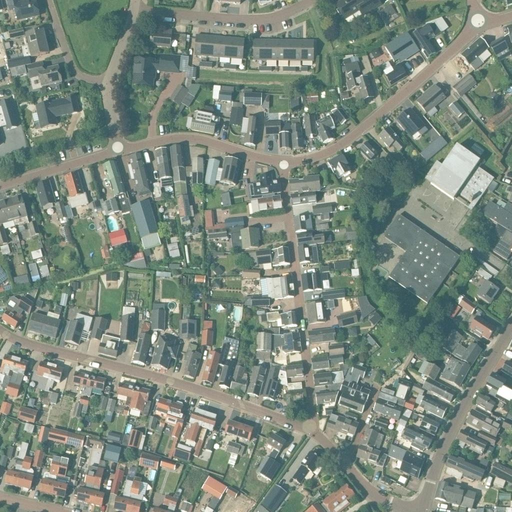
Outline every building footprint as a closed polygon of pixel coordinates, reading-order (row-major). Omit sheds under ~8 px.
[(17,17),(18,22),(39,17),(36,1),(19,5),(17,0),(7,0),(10,12),(14,11),(15,18),(17,17)] [(346,24),(349,25),(354,22),(354,19),(352,16),(359,12),(363,17),(380,6),(376,0),(362,0),(361,1),(359,0),(343,0),(344,1),(335,7),(345,21),(346,24)] [(378,14),(383,23),(396,15),(390,6),(383,10),(384,10),(378,14)] [(412,36),(427,59),(436,54),(427,41),(434,37),(435,38),(440,34),(433,22),(412,36)] [(23,29),(8,33),(10,39),(24,36),(23,29)] [(28,47),(46,43),(43,31),(26,36),(28,47)] [(150,47),(170,49),(172,31),(164,31),(164,35),(151,34),(150,47)] [(385,49),(395,64),(398,61),(400,63),(418,51),(407,34),(385,49)] [(194,57),(207,58),(208,38),(196,37),(194,57)] [(207,58),(219,59),(220,39),(208,38),(207,58)] [(219,59),(230,60),(232,40),(220,39),(219,59)] [(489,46),(499,63),(511,56),(508,51),(509,51),(502,39),(489,46)] [(230,60),(243,61),(244,41),(232,40),(230,60)] [(469,66),(474,73),(484,64),(480,59),(481,58),(480,56),(488,49),(480,40),(462,56),(470,65),(469,66)] [(253,62),(265,62),(266,42),(253,42),(253,62)] [(265,62),(277,62),(278,42),(266,42),(265,62)] [(277,62),(289,62),(290,42),(278,42),(277,62)] [(289,62),(301,62),(301,42),(290,42),(289,62)] [(313,63),(314,42),(301,42),(301,62),(313,63)] [(22,48),(25,59),(31,57),(31,59),(49,55),(46,43),(28,47),(22,48)] [(134,86),(152,88),(153,80),(155,80),(155,71),(160,72),(180,74),(181,59),(161,57),(161,63),(154,62),(135,60),(134,70),(135,70),(134,86)] [(24,66),(30,65),(29,58),(15,61),(17,68),(18,67),(24,66)] [(355,96),(356,102),(363,100),(363,102),(374,99),(367,78),(360,80),(358,74),(360,74),(357,62),(355,63),(353,58),(343,61),(348,76),(350,83),(346,84),(348,91),(352,90),(359,88),(361,94),(355,96)] [(39,77),(42,87),(61,83),(58,68),(44,71),(42,64),(28,68),(30,79),(39,77)] [(380,68),(391,87),(406,78),(399,66),(391,70),(387,64),(380,68)] [(461,98),(479,120),(483,117),(465,95),(476,85),(468,76),(452,89),(460,99),(461,98)] [(182,89),(190,90),(192,81),(184,80),(182,89)] [(417,103),(427,114),(445,99),(435,87),(426,94),(426,95),(417,103)] [(231,113),(232,103),(231,103),(232,95),(233,95),(234,90),(220,88),(217,102),(225,103),(224,112),(231,113)] [(261,95),(252,95),(252,90),(243,90),(244,95),(240,95),(240,104),(243,104),(243,107),(261,107),(261,95)] [(308,103),(318,103),(318,94),(307,94),(308,103)] [(36,108),(41,129),(56,126),(55,118),(69,115),(69,116),(79,113),(75,99),(36,108)] [(0,106),(1,108),(0,108),(0,128),(6,127),(7,131),(17,128),(9,102),(0,104),(0,106)] [(449,108),(458,118),(465,113),(456,102),(449,108)] [(331,113),(342,126),(349,120),(342,110),(331,113)] [(398,121),(398,122),(397,123),(405,132),(406,131),(412,138),(418,133),(422,137),(428,132),(410,111),(398,121)] [(278,121),(289,121),(289,113),(278,114),(278,121)] [(191,131),(213,135),(215,125),(217,126),(218,119),(196,114),(194,120),(187,119),(186,129),(191,129),(191,131)] [(317,131),(324,145),(333,141),(330,133),(335,130),(329,117),(315,124),(317,131)] [(304,119),(306,138),(316,137),(314,118),(304,119)] [(244,145),(255,146),(258,122),(243,120),(241,138),(245,139),(244,145)] [(291,127),(293,151),(303,150),(302,135),(300,135),(300,132),(301,132),(300,120),(291,121),(291,127)] [(281,151),(291,151),(289,124),(279,125),(279,123),(265,124),(265,135),(280,135),(281,151)] [(393,146),(399,153),(405,148),(389,129),(379,138),(389,149),(393,146)] [(359,152),(370,163),(378,154),(368,143),(359,152)] [(433,146),(428,151),(433,157),(439,152),(433,146)] [(476,168),(479,163),(456,147),(442,168),(436,163),(425,179),(432,183),(430,185),(453,201),(458,194),(472,204),(468,210),(471,212),(493,179),(476,168)] [(174,185),(180,221),(190,219),(185,184),(182,149),(171,150),(174,185)] [(156,152),(160,181),(172,179),(168,151),(156,152)] [(336,175),(338,180),(351,173),(341,155),(327,163),(334,176),(336,175)] [(132,180),(134,180),(138,198),(151,195),(142,156),(129,159),(132,171),(130,172),(132,180)] [(412,167),(402,157),(395,163),(406,174),(412,167)] [(192,160),(192,186),(203,186),(203,160),(192,160)] [(216,187),(220,163),(208,160),(206,171),(204,185),(216,187)] [(236,186),(240,163),(226,160),(221,183),(236,186)] [(116,164),(105,167),(115,201),(100,206),(103,218),(121,212),(122,215),(132,212),(128,200),(126,201),(116,164)] [(321,175),(322,187),(331,186),(330,174),(321,175)] [(81,197),(84,196),(78,175),(66,178),(72,200),(71,200),(73,208),(84,205),(81,197)] [(306,191),(307,194),(320,192),(319,178),(305,180),(305,182),(290,183),(291,193),(306,191)] [(266,199),(266,200),(276,199),(275,194),(281,193),(279,182),(248,186),(249,197),(254,197),(254,198),(256,198),(256,201),(258,200),(266,199)] [(43,208),(55,204),(49,183),(36,187),(43,208)] [(162,197),(158,184),(152,186),(155,199),(162,197)] [(225,207),(233,206),(231,194),(223,194),(225,207)] [(293,207),(316,204),(315,194),(292,196),(293,207)] [(14,222),(15,227),(29,223),(22,198),(20,198),(20,197),(13,199),(14,200),(8,202),(12,216),(11,216),(13,222),(14,222)] [(258,201),(260,212),(283,209),(282,198),(276,199),(266,200),(258,201)] [(0,221),(1,226),(13,222),(11,216),(12,216),(8,202),(3,203),(3,202),(0,202),(0,221)] [(131,208),(144,252),(161,247),(157,236),(159,235),(149,202),(131,208)] [(68,223),(64,203),(56,205),(61,225),(68,223)] [(504,211),(496,206),(491,203),(483,216),(497,224),(497,225),(508,232),(511,233),(511,231),(511,206),(508,204),(504,211)] [(313,216),(332,213),(331,205),(312,207),(313,216)] [(427,305),(460,259),(399,216),(383,238),(406,254),(389,279),(427,305)] [(294,219),(296,233),(313,231),(312,225),(311,217),(294,219)] [(207,227),(208,232),(245,227),(244,227),(243,219),(224,221),(224,224),(207,227)] [(40,235),(36,223),(28,225),(31,238),(40,235)] [(508,232),(497,225),(496,227),(495,230),(495,232),(495,234),(499,240),(500,241),(493,253),(506,261),(511,253),(511,235),(508,232)] [(73,242),(68,227),(61,229),(66,244),(73,242)] [(239,249),(239,251),(258,248),(257,237),(259,237),(258,231),(245,232),(245,227),(208,232),(209,241),(227,239),(227,236),(231,236),(232,250),(239,249)] [(345,228),(346,243),(357,242),(355,227),(345,228)] [(121,232),(108,235),(112,247),(114,246),(121,244),(125,243),(121,232)] [(298,248),(316,246),(324,245),(323,237),(312,239),(312,235),(297,237),(298,248)] [(170,257),(181,257),(180,244),(170,245),(170,257)] [(310,263),(310,266),(319,265),(316,246),(298,248),(300,264),(310,263)] [(370,259),(376,250),(372,247),(365,256),(370,259)] [(273,264),(273,267),(290,265),(288,249),(271,251),(255,254),(257,266),(273,264)] [(146,269),(143,258),(121,264),(121,266),(137,270),(146,269)] [(40,268),(42,278),(49,276),(47,266),(40,268)] [(0,284),(1,286),(9,280),(0,268),(0,284)] [(477,274),(488,283),(492,278),(481,270),(477,274)] [(119,288),(119,274),(103,274),(103,288),(119,288)] [(320,275),(302,277),(303,293),(322,291),(321,282),(328,281),(327,274),(320,275)] [(16,286),(30,283),(29,275),(14,278),(16,286)] [(272,280),(275,300),(294,298),(291,278),(272,280)] [(489,305),(499,292),(486,283),(477,296),(489,305)] [(344,291),(321,294),(323,302),(345,299),(344,291)] [(68,296),(62,295),(60,306),(65,307),(68,296)] [(251,307),(251,308),(270,307),(269,297),(245,298),(246,307),(251,307)] [(17,307),(17,308),(23,312),(29,315),(35,305),(23,298),(17,307)] [(369,307),(367,303),(365,298),(357,299),(362,321),(375,311),(369,307)] [(476,309),(463,299),(459,305),(472,315),(476,309)] [(307,306),(309,325),(325,323),(323,311),(328,311),(327,304),(323,304),(307,306)] [(8,311),(2,321),(15,329),(22,318),(20,316),(23,312),(17,308),(17,307),(16,306),(13,311),(9,309),(8,311)] [(120,340),(120,341),(132,343),(135,309),(123,308),(120,340)] [(152,312),(151,331),(164,332),(164,312),(152,312)] [(281,321),(281,316),(278,317),(278,313),(266,314),(267,323),(277,322),(276,322),(281,321)] [(355,313),(336,318),(339,329),(358,324),(355,313)] [(28,331),(42,335),(47,319),(33,315),(28,331)] [(65,342),(78,346),(82,331),(88,333),(92,319),(76,315),(74,324),(70,323),(65,342)] [(281,316),(281,321),(282,329),(298,327),(296,315),(281,316)] [(495,330),(482,322),(477,318),(470,329),(475,332),(474,334),(480,338),(481,337),(488,341),(495,330)] [(60,323),(47,319),(42,335),(56,339),(60,323)] [(91,340),(99,342),(102,332),(105,333),(107,321),(96,319),(91,340)] [(134,362),(144,365),(151,337),(147,336),(149,331),(150,325),(143,324),(142,330),(134,362)] [(203,325),(202,345),(212,345),(213,326),(203,325)] [(179,344),(187,346),(188,338),(194,339),(195,327),(181,327),(181,336),(179,344)] [(310,346),(335,343),(334,331),(308,334),(310,346)] [(462,337),(452,331),(440,347),(451,354),(462,337)] [(103,336),(99,354),(115,358),(120,341),(120,340),(103,336)] [(270,354),(271,354),(271,336),(268,336),(257,336),(256,353),(270,354)] [(279,337),(271,336),(271,354),(276,356),(275,350),(282,349),(282,353),(286,355),(301,353),(299,336),(287,337),(279,337)] [(161,369),(168,371),(171,358),(176,360),(179,347),(175,346),(176,342),(160,337),(158,346),(157,345),(155,354),(156,354),(152,366),(154,367),(155,369),(159,370),(161,369)] [(467,351),(458,345),(452,355),(470,367),(481,351),(472,344),(467,351)] [(185,376),(194,378),(201,356),(195,354),(197,348),(189,345),(187,352),(184,362),(189,363),(185,376)] [(220,356),(218,364),(225,366),(224,369),(219,386),(229,389),(232,380),(236,365),(237,361),(239,346),(234,345),(230,363),(227,362),(226,362),(228,356),(221,354),(220,356)] [(344,355),(342,345),(328,347),(329,357),(344,355)] [(420,351),(424,357),(431,352),(426,346),(420,351)] [(407,369),(415,355),(410,353),(403,367),(407,369)] [(220,356),(218,356),(210,354),(202,381),(212,384),(218,364),(220,356)] [(1,388),(7,390),(17,360),(5,356),(0,371),(0,374),(5,377),(1,388)] [(230,389),(245,394),(247,384),(246,383),(248,378),(246,378),(247,374),(243,372),(243,370),(246,358),(239,356),(236,365),(232,380),(233,380),(230,389)] [(312,361),(313,371),(329,369),(329,366),(344,364),(343,362),(342,357),(329,358),(312,361)] [(7,390),(6,395),(16,398),(20,387),(15,385),(18,376),(23,378),(28,364),(17,360),(7,390)] [(442,378),(459,388),(469,370),(459,364),(452,360),(445,371),(442,378)] [(511,378),(511,364),(507,362),(501,373),(511,378)] [(37,390),(44,392),(52,367),(41,363),(37,374),(34,372),(31,380),(40,383),(37,390)] [(427,378),(435,382),(441,371),(425,363),(419,374),(427,379),(427,378)] [(339,367),(340,373),(343,373),(343,371),(351,369),(350,364),(339,367)] [(263,398),(274,401),(278,384),(287,387),(287,385),(287,379),(286,374),(285,368),(279,368),(279,367),(271,365),(270,369),(271,370),(263,398)] [(339,392),(339,394),(366,403),(370,393),(356,388),(360,378),(363,380),(366,370),(355,366),(353,369),(352,369),(348,372),(345,382),(344,382),(339,392)] [(41,405),(49,407),(49,404),(56,406),(59,395),(49,393),(50,389),(52,389),(54,382),(60,384),(64,370),(52,367),(44,392),(41,405)] [(287,379),(303,377),(302,367),(285,368),(286,374),(287,379)] [(258,397),(265,372),(255,369),(247,394),(258,397)] [(336,385),(336,393),(339,392),(344,381),(343,379),(343,373),(340,373),(314,377),(315,388),(336,385)] [(81,395),(86,397),(91,378),(76,374),(73,385),(83,387),(81,395)] [(506,381),(494,374),(487,386),(493,390),(489,395),(510,407),(511,402),(511,396),(504,392),(506,387),(503,386),(506,381)] [(86,397),(90,397),(92,390),(103,393),(106,381),(91,378),(86,397)] [(433,394),(450,403),(455,393),(434,383),(435,382),(427,378),(427,379),(422,388),(413,383),(412,385),(410,391),(410,392),(420,397),(421,396),(422,397),(425,392),(432,396),(433,394)] [(378,400),(404,409),(407,401),(409,393),(410,392),(410,391),(412,385),(400,381),(395,394),(382,390),(378,400)] [(287,387),(288,392),(302,391),(301,384),(287,385),(287,387)] [(120,385),(117,396),(128,399),(127,404),(126,407),(130,408),(135,389),(120,385)] [(130,408),(130,410),(141,413),(140,414),(144,415),(146,407),(144,406),(145,403),(147,404),(150,392),(135,389),(130,408)] [(285,392),(287,411),(294,410),(293,402),(306,401),(305,391),(302,391),(288,392),(285,392)] [(316,395),(317,405),(335,403),(336,400),(337,401),(339,394),(339,392),(336,393),(316,395)] [(487,399),(488,397),(483,393),(476,405),(490,413),(494,406),(501,410),(504,406),(497,402),(495,404),(487,399)] [(339,405),(362,414),(366,403),(339,394),(337,401),(340,402),(339,405)] [(105,412),(109,400),(101,397),(97,410),(105,412)] [(442,419),(447,409),(424,398),(419,408),(442,419)] [(81,414),(86,415),(89,400),(85,399),(83,406),(81,414)] [(109,400),(105,412),(113,414),(116,402),(109,400)] [(167,418),(172,404),(160,400),(156,414),(167,418)] [(390,419),(398,422),(403,410),(378,401),(374,412),(390,418),(390,419)] [(412,403),(407,401),(404,409),(411,412),(415,404),(412,403)] [(0,414),(8,417),(11,406),(3,403),(0,412),(0,414)] [(167,418),(165,425),(175,428),(172,438),(178,440),(185,417),(180,415),(183,407),(182,407),(183,406),(182,404),(177,403),(176,404),(176,405),(172,404),(167,418)] [(82,405),(79,405),(75,404),(72,417),(79,419),(82,405)] [(18,420),(34,425),(38,412),(21,408),(18,420)] [(202,414),(202,412),(196,410),(195,412),(194,411),(190,425),(189,425),(184,441),(187,442),(185,447),(177,444),(173,458),(188,464),(192,453),(193,453),(206,415),(202,414)] [(399,426),(405,429),(411,414),(404,411),(401,418),(402,418),(399,426)] [(494,438),(501,426),(473,411),(466,423),(494,438)] [(343,420),(355,425),(358,418),(346,413),(343,420)] [(206,415),(193,453),(192,456),(198,458),(203,442),(207,431),(213,432),(217,419),(206,415)] [(336,429),(354,436),(358,426),(355,425),(343,420),(339,419),(331,416),(327,428),(335,431),(336,429)] [(154,432),(157,420),(150,418),(147,431),(154,432)] [(420,429),(434,436),(440,425),(425,418),(420,429)] [(374,426),(386,431),(389,423),(376,419),(374,426)] [(155,432),(161,434),(165,423),(161,421),(160,426),(157,426),(155,432)] [(225,434),(237,438),(241,427),(229,423),(225,434)] [(27,424),(25,431),(49,438),(51,431),(27,424)] [(410,447),(419,451),(421,448),(428,451),(432,442),(405,429),(399,426),(396,432),(403,435),(401,438),(412,443),(410,447)] [(249,442),(253,431),(241,427),(237,438),(249,442)] [(50,440),(65,444),(67,435),(52,431),(50,440)] [(361,447),(377,453),(380,445),(383,436),(367,431),(361,447)] [(481,433),(478,439),(462,432),(458,441),(459,441),(457,445),(463,448),(465,444),(471,447),(470,451),(481,457),(487,444),(490,446),(493,439),(481,433)] [(127,448),(137,451),(141,435),(131,433),(130,437),(124,436),(122,447),(127,448)] [(83,448),(85,439),(67,435),(65,444),(83,448)] [(268,459),(265,458),(256,473),(271,482),(280,467),(274,463),(286,444),(273,436),(267,446),(273,450),(268,459)] [(211,455),(215,443),(209,441),(205,453),(211,455)] [(232,454),(235,444),(229,443),(226,453),(232,454)] [(4,484),(17,488),(25,457),(26,452),(27,452),(29,446),(22,444),(15,474),(7,472),(4,484)] [(235,444),(232,454),(237,456),(240,446),(235,444)] [(107,445),(104,461),(117,464),(121,448),(107,445)] [(407,452),(391,446),(387,457),(395,460),(396,459),(403,461),(399,471),(417,479),(424,461),(407,452)] [(373,466),(383,469),(387,457),(377,453),(361,447),(357,458),(374,464),(373,466)] [(40,470),(41,467),(40,467),(43,454),(36,452),(32,468),(40,470)] [(141,465),(157,469),(160,458),(144,453),(141,465)] [(228,466),(234,468),(237,456),(232,454),(231,454),(228,466)] [(292,480),(300,485),(309,473),(312,475),(313,474),(317,477),(322,470),(318,466),(321,462),(310,454),(301,467),(292,480)] [(25,457),(17,488),(23,489),(23,491),(28,493),(29,491),(30,491),(33,479),(32,479),(33,474),(31,472),(29,472),(32,459),(25,457)] [(474,481),(480,484),(485,472),(479,469),(468,464),(451,457),(447,468),(448,469),(446,474),(461,480),(462,478),(473,483),(474,481)] [(59,468),(61,460),(54,459),(48,482),(43,481),(40,493),(52,496),(55,484),(57,477),(57,474),(59,468)] [(59,468),(57,474),(63,476),(65,476),(68,462),(61,460),(59,468)] [(167,470),(169,463),(163,461),(161,469),(167,470)] [(511,483),(511,471),(495,463),(489,474),(511,485),(511,483)] [(97,474),(98,470),(90,468),(86,484),(88,484),(86,492),(76,489),(74,496),(78,497),(77,502),(90,505),(97,474)] [(90,505),(102,508),(105,496),(98,495),(104,471),(98,470),(97,474),(90,505)] [(111,495),(117,496),(120,483),(122,483),(124,474),(117,472),(111,495)] [(55,484),(52,496),(65,499),(68,487),(61,485),(63,479),(63,476),(57,474),(57,477),(55,484)] [(114,511),(118,511),(127,511),(135,479),(128,477),(127,482),(122,500),(117,499),(114,511)] [(201,490),(220,501),(227,488),(209,478),(201,490)] [(135,479),(127,511),(140,511),(142,505),(141,505),(143,496),(138,495),(142,481),(135,479)] [(506,483),(495,479),(493,485),(503,489),(506,483)] [(457,511),(465,511),(466,509),(470,509),(469,511),(476,511),(477,510),(477,504),(478,495),(440,484),(435,499),(458,506),(457,511)] [(323,505),(328,511),(333,511),(340,507),(343,511),(351,505),(348,501),(354,496),(346,486),(323,505)] [(174,511),(182,492),(177,490),(175,496),(174,496),(174,498),(173,498),(169,508),(168,511),(174,511)] [(317,492),(311,501),(312,503),(320,496),(317,492)] [(166,496),(163,506),(169,508),(173,498),(166,496)] [(261,505),(270,511),(273,511),(277,507),(266,498),(261,505)] [(182,511),(188,511),(191,505),(184,503),(181,511),(182,511)]
